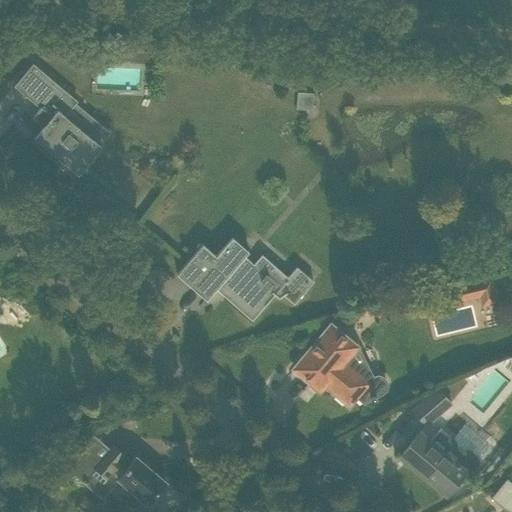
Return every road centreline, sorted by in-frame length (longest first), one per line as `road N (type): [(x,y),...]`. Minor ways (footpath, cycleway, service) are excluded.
road 1 (track): [(511,49),(0,8)]
road 2 (unclassified): [(323,511),(0,229)]
